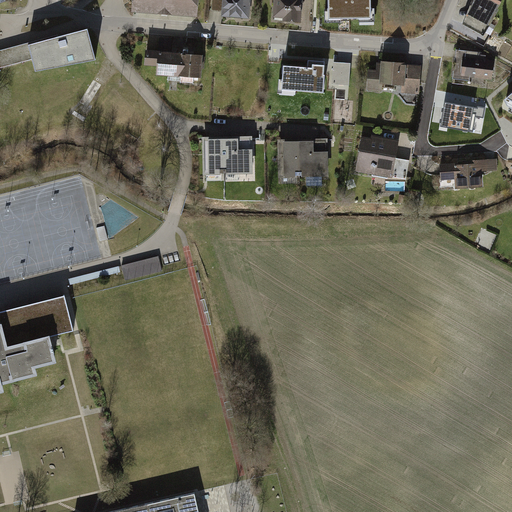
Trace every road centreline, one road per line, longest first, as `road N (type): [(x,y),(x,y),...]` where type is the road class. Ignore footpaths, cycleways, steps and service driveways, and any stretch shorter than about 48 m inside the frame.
road 1 (residential): [(433,40),(410,48),(107,23)]
road 2 (track): [(175,214),(204,243),(297,511)]
road 3 (residential): [(433,40),(422,146),(484,148),(511,127)]
road 4 (residential): [(174,126),(323,133)]
road 5 (residential): [(107,23),(110,50),(174,126)]
